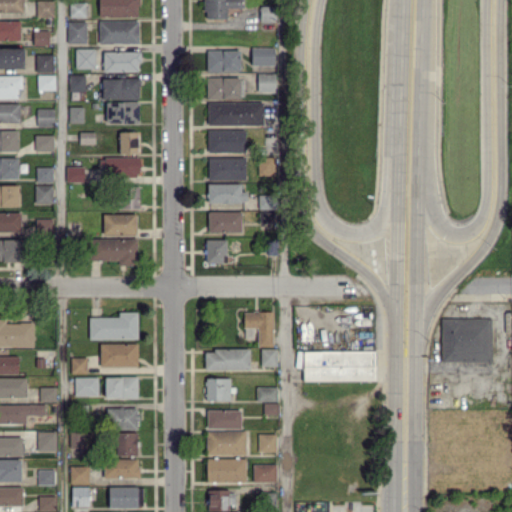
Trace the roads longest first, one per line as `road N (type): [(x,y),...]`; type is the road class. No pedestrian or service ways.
road 1 (residential): [(172,0),(175,511)]
road 2 (residential): [(344,286),(0,287)]
road 3 (secondary): [(401,13),(398,343)]
road 4 (secondary): [(414,328),(421,4)]
road 5 (secondary): [(466,264),(498,213),(499,0)]
road 6 (secondary): [(401,13),(392,36),(384,213),(368,232),(342,232)]
road 7 (secondary): [(485,0),(486,185),(470,230),(452,234)]
road 8 (secondary): [(342,232),(322,215),(314,170),(319,0)]
road 9 (secondary): [(304,0),(302,210),(316,237)]
road 10 (secondary): [(452,234),(427,208),(421,4)]
road 11 (secondary): [(404,481),(414,456),(414,328)]
road 12 (secondary): [(316,237),(383,290),(398,343)]
road 13 (secondary): [(398,343),(404,481)]
